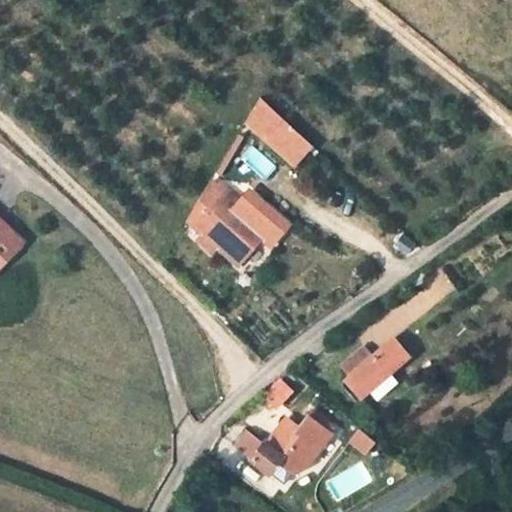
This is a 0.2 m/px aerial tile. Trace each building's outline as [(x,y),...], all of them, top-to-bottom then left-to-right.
[(269,119),(257,131),(290,162),(301,150),(269,119)] [(248,201),(225,179),(216,190),(220,194),(193,220),(201,229),(195,235),(208,248),(215,242),(240,265),(269,235),(241,209),(248,201)] [(0,262),(17,244),(0,227),(0,262)] [(396,337),(455,288),(442,271),(382,320),(396,337)] [(345,376),(360,393),(403,356),(391,341),(374,355),(364,343),(342,361),(352,372),(345,376)] [(262,398),(274,409),(288,393),(276,382),(262,398)] [(294,431),(283,423),(265,447),(250,436),(238,451),(268,473),(277,462),(292,473),(306,466),(330,434),(306,416),(294,431)] [(361,431),(351,442),(366,455),(376,444),(361,431)]
